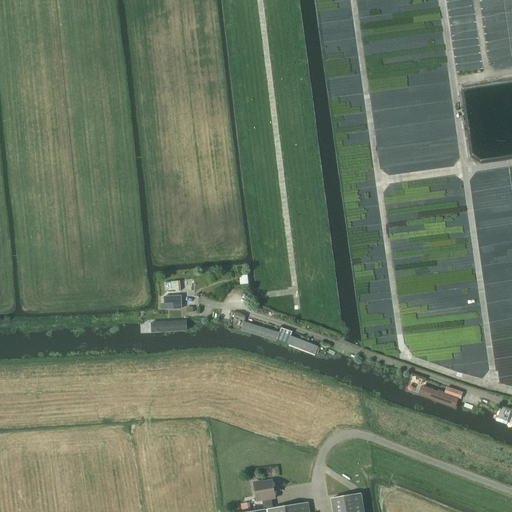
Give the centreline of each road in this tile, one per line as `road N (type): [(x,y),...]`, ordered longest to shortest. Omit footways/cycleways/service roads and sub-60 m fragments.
road 1 (track): [(495,386),(402,355),(378,182),(511,164)]
road 2 (track): [(511,390),(495,386),(443,0)]
road 3 (unclassified): [(511,410),(206,303)]
road 4 (track): [(378,182),(353,0)]
